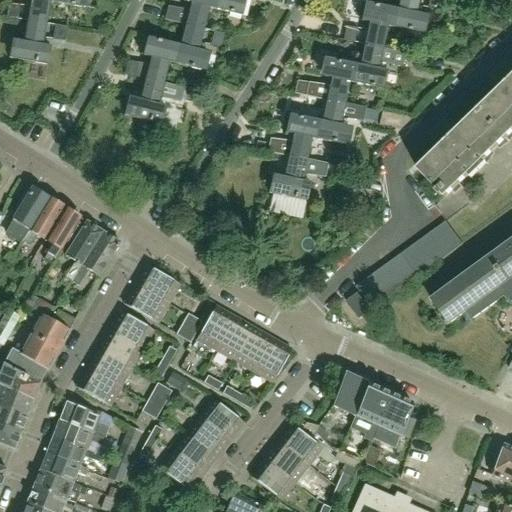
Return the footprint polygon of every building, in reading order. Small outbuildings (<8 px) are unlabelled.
[(52,5),(53,0),(26,0),(31,1),(27,23),(45,26),(49,4),(52,5)] [(53,0),(52,5),(82,10),(83,0),(53,0)] [(212,10),(214,0),(183,0),(183,3),(191,5),(185,26),(203,30),(208,9),(212,10)] [(214,0),(212,10),(242,17),(245,0),(214,0)] [(415,13),(417,0),(398,0),(397,10),(393,9),(389,27),(419,33),(422,15),(415,13)] [(438,10),(440,0),(428,0),(426,8),(438,10)] [(389,27),(393,9),(363,3),(359,21),(367,23),(363,45),(381,48),(385,27),(389,27)] [(17,21),(19,8),(8,6),(5,20),(17,21)] [(41,47),(45,26),(27,23),(23,44),(15,43),(11,42),(8,60),(12,61),(12,62),(46,67),(49,49),(41,47)] [(198,52),(203,30),(185,26),(180,47),(176,46),(172,65),(201,72),(205,54),(198,52)] [(64,42),(67,29),(55,27),(52,41),(64,42)] [(352,43),(355,29),(345,27),(343,41),(352,43)] [(220,49),(224,35),(213,32),(210,47),(220,49)] [(172,65),(176,46),(147,39),(142,57),(151,59),(149,67),(127,62),(124,76),(145,81),(163,84),(168,64),(172,65)] [(388,65),(391,51),(381,49),(381,48),(363,45),(359,66),(355,65),(351,84),(381,90),(385,71),(376,70),(378,63),(388,65)] [(401,68),(404,53),(391,51),(388,65),(401,68)] [(305,97),(325,101),(343,104),(347,83),(351,84),(355,65),(325,59),(321,78),(330,79),(328,86),(320,85),(307,83),(304,97),(305,97)] [(511,77),(511,78),(508,81),(504,86),(506,88),(500,93),(499,92),(498,94),(499,94),(493,100),(491,97),(490,98),(491,100),(486,105),(485,105),(484,105),(485,106),(479,112),(509,144),(511,140),(511,77)] [(157,106),(159,99),(181,103),(183,90),(163,84),(145,81),(140,102),(133,100),(132,100),(128,99),(123,116),(127,117),(127,118),(161,127),(165,108),(157,106)] [(339,126),(340,119),(362,122),(365,109),(353,106),(343,104),(325,101),(321,122),(317,122),(314,140),(343,146),(347,127),(339,126)] [(455,195),(463,188),(461,186),(468,178),(471,181),(472,181),(470,177),(476,171),(479,174),(480,173),(477,170),(484,164),(487,166),(495,156),(493,155),(498,149),(500,150),(509,144),(479,112),(477,110),(476,111),(477,113),(472,118),(471,118),(470,119),(471,119),(465,125),(464,124),(463,125),(465,127),(459,132),(459,131),(458,132),(459,133),(453,139),(451,137),(447,141),(443,144),(445,146),(439,152),(439,151),(438,152),(438,153),(433,158),(430,156),(429,157),(430,158),(425,164),(424,163),(423,164),(424,165),(419,169),(418,168),(416,170),(438,192),(436,193),(440,198),(441,197),(447,201),(447,200),(447,199),(453,194),(455,195)] [(269,139),(267,154),(305,160),(310,139),(314,140),(317,122),(287,116),(284,134),(292,135),(290,142),(269,139)] [(301,182),(305,160),(287,157),(283,178),(275,177),(272,176),(268,194),(271,195),(305,202),(309,184),(301,182)] [(23,241),(48,199),(31,188),(11,220),(13,222),(5,234),(20,244),(23,241)] [(45,241),(65,209),(48,199),(23,241),(31,246),(36,236),(45,241)] [(52,266),(81,220),(65,209),(45,241),(52,246),(43,260),(52,266)] [(72,283),(103,234),(86,223),(65,257),(75,263),(65,279),(72,283)] [(446,223),(437,229),(454,251),(463,245),(446,223)] [(445,258),(454,251),(437,229),(428,236),(445,258)] [(109,262),(111,260),(110,260),(120,244),(103,234),(72,283),(78,288),(88,273),(98,279),(102,273),(109,262)] [(445,258),(428,236),(420,242),(436,264),(442,260),(445,258)] [(436,264),(420,242),(411,249),(427,271),(436,264)] [(511,243),(471,273),(450,288),(431,301),(449,325),(466,312),(472,321),(481,314),(506,297),(510,304),(511,305),(511,243)] [(427,271),(411,249),(402,255),(418,277),(427,271)] [(418,277),(402,255),(393,262),(409,284),(418,277)] [(409,284),(393,262),(384,268),(400,290),(409,284)] [(169,305),(180,286),(146,267),(135,286),(169,305)] [(400,290),(384,268),(375,275),(391,297),(400,290)] [(391,297),(375,275),(366,281),(382,303),(391,297)] [(382,303),(366,281),(359,286),(358,286),(357,287),(374,310),(382,303)] [(158,325),(169,305),(135,286),(124,306),(158,325)] [(371,311),(358,294),(346,302),(359,320),(364,317),(371,311)] [(47,319),(53,309),(37,301),(32,310),(47,319)] [(215,352),(234,318),(215,307),(196,341),(215,352)] [(51,322),(69,331),(75,320),(57,310),(51,322)] [(0,339),(4,342),(15,323),(19,317),(9,311),(0,324),(0,339)] [(142,351),(153,332),(120,313),(109,332),(142,351)] [(201,322),(187,314),(183,321),(198,329),(201,322)] [(69,332),(69,331),(51,322),(40,316),(29,336),(58,352),(69,332)] [(234,362),(253,329),(234,318),(215,352),(234,362)] [(194,336),(198,329),(183,321),(179,328),(194,336)] [(190,343),(194,336),(179,328),(176,335),(190,343)] [(253,373),(272,340),(253,329),(234,362),(253,373)] [(142,351),(109,332),(98,351),(131,370),(142,351)] [(2,364),(7,366),(0,383),(0,386),(33,402),(39,385),(46,372),(58,352),(29,336),(18,355),(10,351),(2,364)] [(272,384),(291,351),(272,340),(253,373),(272,384)] [(169,366),(177,352),(170,348),(162,362),(169,366)] [(131,370),(98,351),(87,370),(120,389),(131,370)] [(161,380),(169,366),(162,362),(154,376),(161,380)] [(109,408),(120,389),(87,370),(76,389),(109,408)] [(166,384),(180,392),(187,380),(172,372),(166,384)] [(354,418),(367,385),(344,375),(332,408),(354,418)] [(221,384),(207,376),(203,384),(217,391),(221,384)] [(166,402),(172,393),(158,385),(152,394),(166,402)] [(376,428),(389,394),(367,385),(354,418),(367,423),(362,434),(372,438),(377,428),(376,428)] [(0,407),(26,418),(33,402),(0,386),(0,407)] [(240,395),(226,387),(222,394),(236,402),(240,395)] [(166,402),(152,394),(147,403),(161,411),(166,402)] [(406,418),(412,404),(389,394),(376,428),(377,428),(399,437),(408,441),(415,422),(406,418)] [(250,410),(254,403),(240,395),(236,402),(250,410)] [(243,424),(212,400),(199,418),(229,441),(243,424)] [(161,411),(147,403),(142,412),(156,421),(161,411)] [(97,424),(100,417),(65,404),(58,422),(104,439),(108,428),(97,424)] [(0,425),(20,434),(26,418),(0,407),(0,425)] [(229,441),(199,418),(186,435),(216,459),(229,441)] [(101,447),(104,439),(58,422),(51,439),(87,451),(90,443),(101,447)] [(20,434),(0,425),(0,445),(13,451),(20,434)] [(321,448),(291,425),(277,442),(308,466),(321,448)] [(137,432),(127,428),(121,445),(131,449),(137,432)] [(154,446),(162,432),(154,428),(146,441),(154,446)] [(216,459),(186,435),(172,453),(203,476),(216,459)] [(87,451),(51,439),(45,456),(80,468),(84,458),(99,464),(102,457),(87,451)] [(146,459),(154,446),(146,441),(139,455),(146,459)] [(308,466),(277,442),(264,460),(294,483),(308,466)] [(511,485),(511,449),(502,444),(491,476),(511,485)] [(115,462),(125,465),(131,449),(121,445),(115,462)] [(379,455),(368,450),(363,460),(366,462),(364,465),(368,467),(368,468),(373,470),(379,455)] [(203,476),(172,453),(159,470),(189,493),(203,476)] [(86,471),(80,468),(45,456),(39,471),(74,485),(78,473),(84,476),(86,471)] [(294,483),(264,460),(250,477),(280,501),(294,483)] [(115,462),(108,480),(119,484),(126,466),(125,465),(115,462)] [(337,486),(336,488),(343,491),(351,472),(344,469),(337,486)] [(80,487),(74,485),(39,471),(32,488),(67,501),(73,504),(77,494),(84,496),(86,490),(80,487)] [(476,497),(480,485),(472,482),(468,494),(476,497)] [(423,511),(408,505),(364,485),(351,511),(423,511)] [(26,504),(45,511),(64,511),(63,511),(67,501),(32,488),(26,504)] [(109,488),(106,497),(113,500),(117,491),(109,488)] [(343,491),(336,488),(329,504),(336,507),(343,491)] [(260,511),(257,510),(258,507),(233,494),(225,511),(260,511)] [(105,511),(108,511),(113,500),(106,497),(104,496),(99,510),(105,511)]
